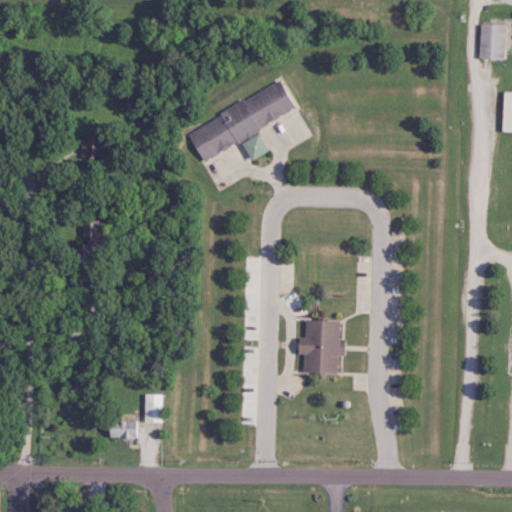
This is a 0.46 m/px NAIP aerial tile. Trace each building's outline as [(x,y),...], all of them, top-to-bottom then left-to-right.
[(502,59),(503,24),(479,23),(478,58),(502,59)] [(302,108),(291,82),(186,128),(197,153),(202,150),(205,158),(247,140),(256,159),(273,152),(261,126),(302,108)] [(499,131),(511,131),(511,91),(501,91),(499,131)] [(86,156),(109,157),(110,133),(87,132),(86,156)] [(87,219),(88,243),(103,242),(102,218),(87,219)] [(346,372),(346,354),(352,354),(352,339),(347,339),(347,319),(310,319),(310,336),(306,336),(306,353),(309,353),(309,372),(346,372)] [(165,393),(147,394),(147,422),(165,422),(165,393)] [(143,438),(143,421),(110,420),(110,437),(143,438)] [(103,511),(104,504),(67,503),(66,511),(103,511)]
